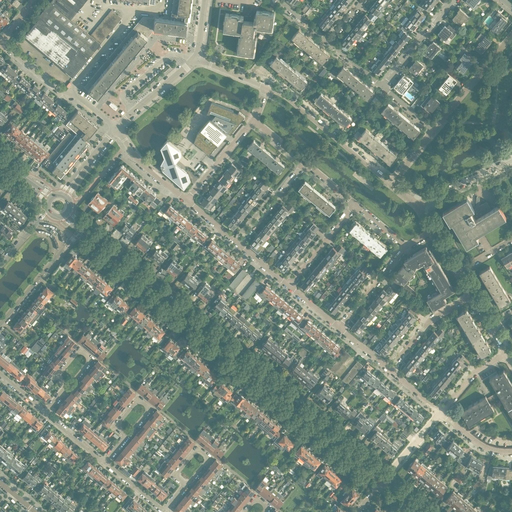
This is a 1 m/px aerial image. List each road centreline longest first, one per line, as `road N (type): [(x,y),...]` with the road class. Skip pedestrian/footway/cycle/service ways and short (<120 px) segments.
road 1 (secondary): [(384,479),(101,245)]
road 2 (residential): [(389,182),(266,86)]
road 3 (tertiary): [(0,327),(79,231)]
road 4 (residential): [(433,129),(511,36)]
